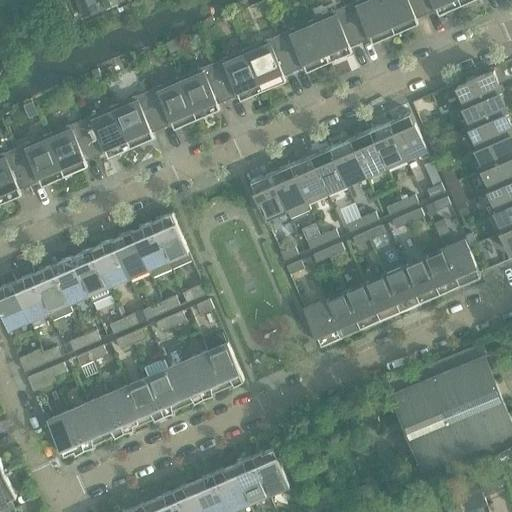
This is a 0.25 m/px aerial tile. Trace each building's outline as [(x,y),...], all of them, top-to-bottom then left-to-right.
[(373,42),(396,32),(382,0),(358,0),(346,6),(361,42),(371,38),(373,42)] [(417,18),(428,14),(421,0),(382,0),(396,32),(419,23),(417,18)] [(439,14),(463,4),(460,0),(421,0),(428,14),(438,10),(439,14)] [(330,61),(353,51),(351,47),(361,42),(346,6),(313,20),(330,61)] [(295,71),(305,67),(307,71),(330,61),(313,20),(279,34),(295,71)] [(295,71),(279,34),(246,48),(264,90),(287,80),(285,75),(295,71)] [(176,38),(167,42),(171,52),(177,49),(179,44),(176,38)] [(264,90),(246,48),(213,63),(229,99),(239,95),(241,99),(264,90)] [(229,99),(213,63),(180,77),(198,118),(221,108),(219,104),(229,99)] [(103,77),(99,68),(93,71),(97,80),(103,77)] [(466,106),(464,107),(501,92),(494,70),(457,86),(466,106)] [(175,128),(198,118),(180,77),(147,91),(163,128),(173,124),(175,128)] [(153,132),(163,128),(147,91),(118,104),(114,105),(132,147),(155,137),(153,132)] [(464,107),(472,127),(470,128),(507,113),(501,92),(464,107)] [(132,147),(114,105),(81,120),(97,156),(107,152),(109,156),(132,147)] [(429,155),(411,111),(390,120),(406,157),(419,152),(422,158),(429,155)] [(477,149),(511,133),(511,129),(507,113),(470,128),(479,147),(476,148),(477,149)] [(87,161),(97,156),(81,120),(48,134),(66,175),(88,165),(87,161)] [(386,166),(406,157),(390,120),(370,129),(386,166)] [(366,174),(386,166),(370,129),(350,137),(366,174)] [(432,145),(440,141),(437,133),(429,136),(432,145)] [(483,169),(483,170),(511,157),(511,133),(477,149),(485,168),(483,169)] [(43,185),(66,175),(48,134),(15,148),(31,185),(41,181),(43,185)] [(347,183),(366,174),(350,137),(331,146),(347,183)] [(444,149),(440,141),(432,145),(436,153),(444,149)] [(331,146),(311,155),(327,192),(347,183),(331,146)] [(20,189),(31,185),(15,148),(0,154),(0,203),(22,194),(20,189)] [(327,192),(311,155),(291,163),(307,200),(327,192)] [(489,190),(489,191),(511,180),(511,157),(483,170),(491,189),(489,190)] [(450,161),(439,165),(448,185),(459,180),(450,161)] [(291,163),(271,172),(287,209),(291,218),(311,210),(307,200),(291,163)] [(251,181),(267,218),(287,209),(271,172),(251,181)] [(442,183),(439,177),(432,180),(435,186),(442,183)] [(465,201),(467,200),(459,180),(448,185),(456,205),(465,201)] [(495,211),(511,204),(511,180),(489,191),(497,210),(495,211)] [(442,183),(427,189),(431,197),(445,191),(442,183)] [(419,202),(416,194),(401,201),(405,209),(419,202)] [(437,211),(451,205),(448,197),(433,203),(437,211)] [(401,201),(387,207),(390,215),(405,209),(401,201)] [(469,212),(465,201),(456,205),(461,216),(469,212)] [(502,232),(511,227),(511,204),(495,211),(504,231),(502,232)] [(425,216),(421,208),(407,214),(411,222),(425,216)] [(379,219),(376,211),(362,218),(365,226),(379,219)] [(193,259),(189,251),(173,214),(153,223),(172,268),(193,259)] [(407,214),(393,220),(396,228),(411,222),(407,214)] [(362,218),(347,224),(351,232),(365,226),(362,218)] [(153,223),(133,231),(149,268),(153,277),(172,268),(153,223)] [(385,233),(382,225),(367,231),(371,239),(385,233)] [(511,227),(502,232),(511,253),(511,252),(511,227)] [(340,237),(336,229),(322,235),(325,243),(340,237)] [(129,276),(149,268),(133,231),(113,240),(129,276)] [(367,231),(353,237),(357,245),(371,239),(367,231)] [(474,232),(467,235),(472,245),(478,242),(474,232)] [(322,235),(308,241),(311,249),(325,243),(322,235)] [(482,276),(466,239),(445,248),(461,285),(482,276)] [(109,285),(129,276),(113,240),(93,248),(109,285)] [(346,250),(342,242),(328,248),(331,256),(346,250)] [(299,254),(296,246),(281,252),(285,260),(299,254)] [(74,257),(89,294),(94,303),(113,294),(109,285),(93,248),(74,257)] [(328,248),(313,255),(317,263),(331,256),(328,248)] [(442,294),(461,285),(445,248),(426,257),(442,294)] [(70,302),(89,294),(74,257),(54,265),(70,302)] [(422,302),(442,294),(426,257),(406,265),(422,302)] [(287,266),(290,274),(305,268),(302,260),(287,266)] [(73,311),(70,302),(54,265),(34,274),(50,311),(50,310),(54,319),(73,311)] [(402,311),(422,302),(406,265),(386,274),(402,311)] [(34,274),(14,282),(30,319),(50,311),(34,274)] [(382,319),(402,311),(386,274),(366,282),(382,319)] [(0,288),(0,306),(9,328),(30,319),(14,282),(0,288)] [(362,328),(382,319),(366,282),(346,291),(362,328)] [(204,284),(184,292),(188,302),(208,293),(204,284)] [(342,337),(362,328),(346,291),(326,300),(342,337)] [(167,311),(181,305),(177,295),(163,301),(167,311)] [(201,314),(215,309),(211,299),(197,305),(201,314)] [(326,300),(306,308),(322,345),(342,337),(326,300)] [(163,301),(150,307),(154,316),(167,311),(163,301)] [(174,326),(188,320),(183,311),(170,316),(174,326)] [(128,328),(141,322),(137,312),(124,318),(128,328)] [(170,316),(157,322),(161,332),(174,326),(170,316)] [(124,318),(111,324),(115,334),(128,328),(124,318)] [(134,343),(148,337),(144,328),(130,333),(134,343)] [(88,345),(102,339),(97,329),(84,335),(88,345)] [(130,333),(117,339),(121,349),(134,343),(130,333)] [(84,335),(71,341),(75,351),(88,345),(84,335)] [(245,379),(229,342),(208,351),(224,387),(245,379)] [(95,360),(108,354),(104,345),(91,351),(95,360)] [(390,383),(424,466),(511,429),(511,422),(491,372),(504,367),(497,352),(485,357),(480,345),(390,383)] [(62,356),(58,347),(44,352),(49,362),(62,356)] [(26,372),(33,369),(35,368),(49,362),(44,352),(42,348),(20,358),(26,372)] [(91,351),(77,356),(82,366),(95,360),(91,351)] [(224,387),(208,351),(188,359),(204,396),(224,387)] [(145,367),(149,376),(165,413),(184,405),(168,368),(169,367),(165,358),(145,367)] [(184,405),(204,396),(188,359),(169,367),(168,368),(184,405)] [(55,377),(68,371),(64,362),(51,368),(55,377)] [(28,377),(34,391),(57,382),(55,377),(51,368),(28,377)] [(145,422),(165,413),(149,376),(129,385),(145,422)] [(125,430),(145,422),(129,385),(109,393),(125,430)] [(105,439),(125,430),(109,393),(89,402),(105,439)] [(47,399),(39,402),(44,414),(52,411),(47,399)] [(85,447),(105,439),(89,402),(69,410),(85,447)] [(49,419),(65,456),(85,447),(69,410),(49,419)] [(254,456),(254,455),(253,456),(270,493),(290,485),(274,448),(254,456)] [(253,456),(253,457),(234,465),(250,502),(270,493),(253,456)] [(215,473),(214,473),(230,511),(250,502),(234,465),(215,473)] [(509,488),(503,469),(479,476),(485,497),(509,488)] [(194,482),(207,511),(226,511),(230,511),(214,473),(213,473),(214,474),(194,482)] [(0,511),(9,511),(16,509),(12,499),(17,497),(5,474),(0,475),(0,511)] [(467,511),(488,506),(485,497),(479,476),(478,477),(479,479),(456,486),(463,511),(467,511)] [(175,490),(174,490),(183,511),(207,511),(194,482),(175,490)] [(382,496),(377,482),(360,488),(366,503),(382,496)] [(155,499),(160,511),(183,511),(174,490),(174,491),(155,499)] [(135,507),(136,511),(160,511),(155,499),(135,508),(135,507)]
